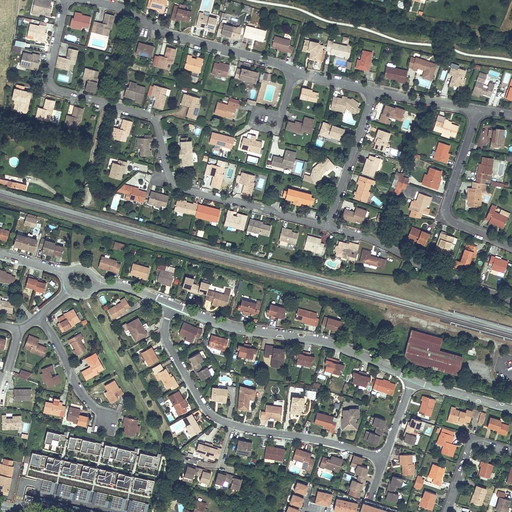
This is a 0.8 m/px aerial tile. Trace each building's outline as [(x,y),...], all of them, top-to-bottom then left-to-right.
[(38,13),(43,14),(44,11),(51,13),(52,6),(50,6),(52,1),(48,0),(34,0),(33,9),(37,10),(37,9),(39,10),(38,13)] [(159,12),(163,13),(166,0),(151,0),(151,2),(149,8),(160,10),(159,12)] [(184,10),(174,7),(171,19),(175,20),(175,18),(189,22),(192,12),(184,10)] [(72,18),(71,23),(77,25),(76,28),(82,29),(82,26),(84,26),(84,27),(88,28),(91,17),(82,15),(82,14),(75,12),(74,18),(72,18)] [(217,19),(203,15),(204,13),(199,12),(196,26),(200,27),(200,26),(206,28),(207,27),(210,28),(210,29),(209,31),(214,32),(217,19)] [(98,22),(95,32),(104,35),(106,28),(110,29),(111,29),(114,15),(106,13),(104,20),(105,20),(104,23),(98,22)] [(39,37),(45,38),(47,32),(45,32),(46,26),(39,24),(39,25),(30,23),(27,35),(32,36),(32,35),(34,36),(33,39),(38,40),(39,37)] [(220,23),(217,33),(230,36),(230,37),(235,39),(236,39),(237,35),(240,35),(241,29),(227,25),(220,23)] [(266,31),(246,26),(243,36),(263,41),(266,31)] [(291,40),(275,36),(272,47),(278,49),(283,50),(283,51),(287,53),(287,52),(289,46),(291,40)] [(319,43),(305,40),(302,50),(308,51),(309,50),(311,51),(311,52),(316,53),(315,60),(319,61),(323,46),(318,45),(319,43)] [(328,40),(326,51),(330,52),(330,53),(345,56),(345,58),(349,59),(352,46),(348,45),(347,46),(333,43),(333,42),(328,40)] [(136,53),(151,57),(154,46),(138,42),(136,53)] [(12,45),(12,52),(20,53),(22,47),(20,46),(14,45),(12,45)] [(176,49),(167,47),(166,54),(165,57),(159,55),(157,66),(166,69),(167,62),(171,63),(172,63),(176,49)] [(78,50),(69,48),(67,55),(68,56),(67,58),(58,56),(55,67),(68,70),(70,63),(74,64),(75,65),(78,50)] [(355,68),(368,71),(372,52),(363,51),(360,60),(357,60),(355,68)] [(32,66),(38,67),(40,61),(38,61),(40,55),(33,53),(32,55),(23,52),(21,63),(25,64),(27,64),(26,68),(31,69),(32,66)] [(188,55),(184,68),(200,72),(203,61),(197,59),(191,58),(192,56),(188,55)] [(416,71),(417,68),(423,70),(423,68),(425,69),(424,70),(422,77),(431,80),(436,65),(416,58),(415,59),(415,60),(410,59),(408,67),(412,68),(412,69),(416,71)] [(211,73),(226,77),(227,74),(235,76),(237,68),(238,67),(230,64),(230,65),(225,64),(225,65),(219,64),(214,62),(211,73)] [(397,81),(405,83),(407,71),(386,66),(384,77),(398,80),(397,81)] [(235,76),(235,78),(239,79),(239,78),(256,83),(258,73),(241,68),(241,69),(237,68),(235,76)] [(461,83),(463,84),(465,79),(463,78),(466,70),(458,68),(458,70),(451,68),(449,74),(454,76),(453,78),(452,78),(449,86),(452,87),(453,85),(453,83),(455,84),(455,86),(460,87),(461,83)] [(88,81),(97,83),(98,79),(97,79),(93,78),(95,71),(86,69),(83,80),(88,81)] [(482,87),(487,75),(479,73),(472,95),(479,97),(480,95),(482,95),(483,93),(490,96),(494,86),(489,84),(487,89),(482,87)] [(97,83),(88,81),(85,91),(95,93),(97,83)] [(136,99),(140,101),(139,103),(141,103),(146,88),(137,85),(137,84),(130,82),(128,88),(126,87),(125,93),(131,95),(130,98),(136,99)] [(154,85),(151,95),(157,97),(156,100),(154,107),(162,109),(166,95),(165,95),(161,94),(163,87),(154,85)] [(317,102),(319,93),(312,92),(309,91),(310,90),(302,88),(300,98),(317,102)] [(20,102),(29,104),(32,93),(24,91),(16,89),(14,89),(12,100),(14,101),(20,102)] [(197,97),(187,94),(187,97),(185,98),(183,97),(181,104),(190,107),(190,110),(189,110),(187,117),(196,119),(200,105),(199,105),(195,104),(197,97)] [(239,104),(238,104),(239,100),(230,98),(228,105),(218,102),(214,114),(224,116),(225,114),(233,116),(236,108),(238,108),(239,104)] [(333,98),(330,109),(335,110),(335,107),(345,109),(345,108),(346,108),(353,113),(353,112),(356,115),(360,110),(357,107),(359,104),(352,99),(351,99),(347,99),(344,98),(343,99),(342,99),(337,98),(337,99),(333,98)] [(55,101),(46,99),(44,106),(45,106),(44,109),(38,107),(36,118),(45,120),(46,114),(50,115),(51,115),(55,101)] [(29,104),(20,102),(19,105),(17,112),(27,114),(29,104)] [(393,114),(402,118),(405,110),(395,107),(395,108),(391,107),(385,105),(382,114),(379,121),(386,123),(388,119),(389,116),(392,117),(393,114)] [(80,123),(84,109),(75,106),(73,114),(74,114),(73,116),(67,115),(64,126),(73,128),(75,121),(79,122),(80,123)] [(304,117),(303,121),(304,122),(303,123),(302,123),(295,121),(294,123),(288,121),(285,129),(297,133),(298,129),(304,131),(312,133),(313,128),(312,127),(314,120),(304,117)] [(132,121),(123,119),(121,126),(122,126),(121,129),(115,128),(113,138),(122,141),(123,134),(127,135),(128,135),(132,121)] [(436,121),(433,129),(442,132),(450,135),(455,137),(459,127),(444,122),(443,124),(436,121)] [(344,126),(341,125),(340,128),(323,122),(319,134),(328,137),(330,132),(332,133),(331,135),(339,138),(341,134),(342,134),(344,129),(343,129),(344,126)] [(166,138),(174,135),(172,126),(164,129),(166,138)] [(376,141),(374,148),(384,152),(390,133),(378,129),(376,137),(378,138),(377,141),(376,141)] [(492,139),(490,148),(493,148),(494,146),(494,144),(496,144),(496,146),(501,147),(502,143),(504,144),(504,138),(503,138),(504,130),(496,129),(496,131),(489,130),(488,136),(492,136),(494,137),(493,139),(492,139)] [(210,143),(232,149),(234,138),(213,132),(210,143)] [(254,141),(256,136),(252,135),(251,140),(243,138),(240,149),(250,151),(250,150),(257,152),(258,149),(261,149),(262,142),(256,141),(256,142),(254,141)] [(192,152),(191,140),(188,140),(188,137),(181,138),(181,141),(180,141),(181,149),(178,149),(178,153),(192,152)] [(141,156),(151,156),(151,150),(149,150),(150,142),(151,142),(151,138),(138,138),(138,144),(141,144),(141,148),(141,156)] [(434,159),(446,163),(448,159),(446,158),(447,153),(450,146),(439,142),(434,159)] [(296,153),(286,150),(283,159),(280,158),(281,158),(273,156),(271,165),(285,169),(286,167),(286,163),(293,165),(296,153)] [(192,152),(178,153),(179,158),(181,157),(182,165),(183,165),(183,169),(190,168),(190,165),(193,164),(192,152)] [(380,159),(370,155),(369,159),(367,158),(362,173),(373,176),(375,170),(377,162),(379,163),(380,159)] [(331,170),(335,166),(327,157),(324,156),(321,159),(322,160),(313,169),(310,177),(304,175),(303,179),(321,186),(322,184),(320,181),(322,174),(321,173),(328,167),(329,168),(331,170)] [(491,174),(493,158),(483,157),(481,163),(480,172),(477,172),(476,177),(485,179),(486,173),(491,174)] [(127,162),(119,160),(118,164),(113,162),(109,176),(121,179),(122,173),(124,166),(126,166),(127,162)] [(211,186),(220,188),(224,174),(222,174),(219,173),(220,166),(211,164),(208,174),(214,176),(214,179),(213,179),(211,186)] [(424,185),(437,189),(439,185),(437,184),(439,178),(441,172),(430,168),(427,176),(424,185)] [(249,181),(251,174),(242,172),(241,176),(237,175),(235,182),(245,184),(244,187),(242,194),(251,197),(254,182),(253,182),(249,181)] [(356,194),(354,198),(364,202),(368,191),(371,183),(373,184),(374,181),(360,176),(359,179),(357,184),(359,184),(356,192),(358,193),(357,194),(356,194)] [(407,184),(409,179),(402,177),(400,176),(398,181),(406,184),(407,184)] [(17,183),(0,179),(0,184),(7,185),(16,188),(17,183)] [(468,201),(468,207),(480,207),(481,192),(485,192),(486,184),(473,182),(472,188),(468,188),(467,192),(469,192),(469,201),(468,201)] [(129,199),(144,202),(147,192),(138,190),(132,188),(133,187),(129,186),(124,185),(117,191),(126,193),(127,194),(130,195),(129,199)] [(300,191),(288,188),(287,191),(284,190),(282,197),(285,198),(285,199),(293,201),(292,203),(296,204),(300,191)] [(161,196),(162,194),(151,191),(148,203),(155,205),(158,204),(161,204),(161,205),(166,206),(169,196),(163,194),(163,196),(161,196)] [(312,194),(300,191),(296,204),(300,205),(301,203),(309,205),(309,204),(312,205),(314,198),(311,197),(312,194)] [(415,205),(414,210),(412,209),(412,210),(410,216),(420,218),(421,214),(420,214),(421,212),(424,214),(426,208),(427,204),(429,205),(430,201),(431,197),(419,193),(417,201),(414,200),(414,201),(413,203),(414,203),(414,205),(415,205)] [(186,202),(181,201),(181,200),(177,198),(174,210),(175,211),(183,213),(190,215),(191,213),(195,215),(198,204),(193,203),(193,204),(186,202)] [(212,210),(210,209),(210,207),(198,204),(195,215),(195,216),(212,221),(213,219),(218,220),(220,210),(212,208),(212,210)] [(507,218),(494,212),(496,207),(491,205),(486,219),(489,220),(489,221),(497,225),(498,224),(504,226),(508,218),(507,218)] [(352,212),(345,209),(342,218),(356,223),(356,221),(357,218),(364,220),(367,211),(356,207),(354,213),(351,212),(352,212)] [(494,212),(507,218),(509,213),(496,207),(494,212)] [(247,216),(238,213),(237,215),(236,218),(232,217),(233,214),(233,211),(228,210),(224,225),(228,226),(231,224),(237,226),(238,228),(243,230),(247,216)] [(36,220),(27,217),(25,223),(34,226),(36,220)] [(259,223),(260,222),(250,219),(247,230),(268,236),(271,226),(263,224),(259,223)] [(0,239),(7,241),(9,231),(0,228),(0,239)] [(287,242),(295,244),(298,233),(292,232),(286,230),(286,229),(282,228),(279,240),(280,240),(279,244),(286,246),(287,242)] [(429,234),(421,230),(421,231),(421,232),(411,228),(407,238),(424,245),(429,234)] [(446,233),(441,232),(435,249),(448,254),(450,249),(453,250),(455,244),(452,243),(450,242),(452,237),(446,235),(446,233)] [(23,236),(17,234),(14,245),(17,246),(17,245),(22,246),(21,248),(26,249),(27,247),(31,249),(31,250),(34,251),(37,240),(31,238),(31,241),(26,239),(22,238),(23,236)] [(304,249),(321,254),(324,244),(320,243),(321,239),(307,236),(304,249)] [(46,240),(41,239),(39,247),(43,249),(42,252),(52,255),(52,254),(55,244),(55,243),(45,240),(46,240)] [(359,245),(349,243),(349,244),(339,242),(338,246),(339,248),(338,250),(337,251),(336,256),(355,260),(359,245)] [(55,244),(52,254),(57,255),(57,257),(61,258),(64,247),(55,244)] [(470,245),(466,244),(460,262),(455,260),(453,267),(466,271),(467,271),(472,256),(474,250),(475,251),(477,247),(470,245)] [(386,260),(370,256),(371,252),(363,249),(360,262),(384,268),(386,260)] [(103,263),(101,268),(107,269),(107,267),(114,269),(113,271),(118,273),(121,264),(116,263),(117,261),(101,256),(100,262),(103,263)] [(491,256),(489,263),(493,264),(491,269),(504,273),(508,262),(501,259),(500,260),(495,258),(495,257),(491,256)] [(146,279),(149,268),(133,263),(130,274),(143,277),(142,278),(146,279)] [(4,271),(0,269),(0,281),(13,285),(16,277),(11,276),(12,275),(4,272),(4,271)] [(170,286),(174,273),(160,269),(157,281),(161,282),(167,284),(166,285),(170,286)] [(29,275),(26,286),(35,289),(34,290),(43,292),(46,283),(41,282),(42,280),(38,279),(37,280),(33,278),(33,276),(29,275)] [(190,290),(190,291),(198,293),(198,292),(202,293),(206,294),(208,290),(209,284),(201,281),(200,286),(192,284),(194,279),(185,277),(182,287),(187,289),(190,290)] [(206,294),(205,299),(212,301),(212,303),(219,305),(226,307),(229,296),(208,290),(206,294)] [(3,311),(12,313),(13,306),(10,305),(11,302),(0,300),(1,296),(0,296),(0,310),(0,311),(0,309),(3,309),(3,311)] [(121,302),(108,310),(113,319),(127,311),(125,309),(130,306),(125,298),(120,301),(121,302)] [(250,313),(255,314),(256,310),(255,310),(256,304),(242,300),(240,306),(238,305),(237,309),(243,311),(242,313),(249,315),(250,313)] [(271,318),(278,320),(279,317),(284,318),(285,314),(283,314),(285,308),(271,304),(269,310),(267,309),(266,313),(271,315),(271,318)] [(78,317),(73,309),(64,314),(64,315),(67,320),(64,321),(64,320),(60,323),(58,324),(62,332),(75,325),(74,324),(72,320),(78,317)] [(305,322),(310,323),(310,324),(314,326),(316,318),(317,314),(298,309),(295,319),(305,322)] [(339,331),(342,322),(324,317),(322,324),(326,325),(325,327),(339,331)] [(130,331),(135,341),(147,334),(138,318),(127,325),(126,323),(122,325),(127,333),(130,331)] [(192,326),(183,322),(179,333),(186,336),(185,340),(192,343),(193,339),(194,340),(195,336),(199,338),(203,330),(198,329),(198,330),(191,327),(192,326)] [(405,355),(413,363),(457,375),(462,357),(438,350),(442,338),(411,330),(405,355)] [(83,338),(80,333),(68,340),(70,343),(72,343),(75,349),(74,350),(77,355),(86,350),(80,340),(83,338)] [(39,339),(29,335),(26,344),(32,346),(30,350),(30,351),(44,356),(47,348),(40,345),(39,345),(37,345),(39,339)] [(225,351),(228,340),(222,338),(221,340),(215,338),(215,336),(211,335),(208,346),(225,351)] [(251,348),(252,345),(244,344),(244,346),(238,345),(237,349),(239,350),(238,356),(253,359),(254,353),(256,353),(256,349),(251,348)] [(274,348),(274,346),(266,345),(264,353),(269,354),(273,354),(272,358),(276,358),(274,367),(282,368),(284,359),(282,359),(283,355),(284,349),(274,348)] [(149,366),(159,360),(151,347),(141,353),(149,366)] [(309,356),(310,353),(303,351),(302,354),(297,353),(296,357),(297,357),(296,363),(311,366),(312,361),(314,361),(315,357),(309,356)] [(199,375),(202,380),(211,374),(207,367),(202,369),(199,362),(203,360),(198,352),(189,358),(192,362),(193,365),(192,366),(196,373),(197,372),(199,375)] [(81,372),(86,380),(99,373),(98,372),(96,368),(102,365),(98,357),(95,353),(85,358),(88,362),(91,367),(88,369),(88,368),(81,372)] [(338,364),(339,361),(332,359),(331,361),(326,360),(325,364),(326,364),(325,370),(339,374),(341,369),(342,369),(344,365),(338,364)] [(163,370),(160,364),(153,368),(156,374),(158,372),(162,379),(167,388),(170,387),(172,390),(179,386),(173,376),(172,376),(170,377),(169,374),(166,368),(163,370)] [(45,380),(48,388),(61,382),(58,375),(52,377),(50,370),(53,369),(52,365),(42,369),(44,373),(45,376),(44,376),(45,380)] [(19,374),(19,377),(27,380),(32,374),(21,370),(19,374)] [(366,376),(366,373),(359,371),(358,374),(353,372),(352,376),(354,377),(352,382),(366,387),(368,381),(370,382),(371,378),(366,376)] [(119,388),(114,380),(105,385),(107,389),(108,391),(105,392),(108,397),(110,396),(114,401),(119,398),(118,397),(123,394),(120,388),(119,388)] [(379,381),(375,380),(373,388),(376,390),(392,395),(396,385),(389,383),(383,381),(380,380),(379,381)] [(256,390),(240,386),(238,409),(247,410),(248,398),(249,399),(254,400),(256,390)] [(217,399),(226,400),(228,389),(212,388),(211,399),(217,400),(217,399)] [(31,400),(31,389),(25,389),(25,391),(18,391),(18,389),(14,389),(14,400),(31,400)] [(183,400),(178,391),(168,396),(176,411),(179,409),(182,414),(187,411),(185,408),(188,406),(185,401),(183,402),(181,401),(183,400)] [(430,417),(435,399),(423,396),(421,400),(423,401),(422,405),(423,405),(421,414),(430,417)] [(292,397),(290,413),(299,414),(300,404),(304,405),(304,398),(292,397)] [(43,412),(63,416),(66,406),(62,406),(63,403),(59,402),(59,399),(54,398),(53,403),(46,402),(43,412)] [(273,406),(266,405),(264,419),(268,419),(268,417),(274,418),(281,419),(283,402),(274,401),(273,406)] [(463,420),(469,422),(472,411),(466,409),(465,412),(455,409),(456,408),(451,406),(447,421),(453,422),(454,419),(463,422),(463,420)] [(73,423),(87,426),(89,417),(82,415),(82,416),(79,415),(80,409),(70,407),(67,416),(74,417),(73,422),(73,423)] [(349,410),(343,410),(343,419),(343,421),(344,421),(344,423),(342,422),(342,426),(347,431),(353,430),(353,426),(355,423),(355,419),(357,419),(357,416),(359,416),(359,410),(359,408),(352,408),(349,410)] [(337,418),(317,412),(314,422),(326,426),(325,428),(330,429),(329,431),(333,432),(337,418)] [(486,413),(481,412),(478,424),(482,425),(486,413)] [(196,422),(191,413),(183,418),(188,426),(186,427),(191,436),(200,432),(195,423),(196,422)] [(6,429),(22,429),(21,416),(13,416),(13,418),(6,419),(6,415),(2,415),(2,425),(6,424),(6,429)] [(138,419),(125,417),(124,420),(126,421),(125,426),(124,434),(134,436),(138,419)] [(384,425),(385,420),(375,417),(373,425),(377,426),(374,434),(370,432),(367,440),(377,444),(379,439),(380,436),(381,436),(384,429),(383,428),(384,425)] [(509,426),(500,423),(501,420),(490,417),(487,427),(498,430),(499,431),(498,433),(506,435),(509,426)] [(409,426),(408,425),(405,433),(406,433),(405,437),(403,441),(413,445),(416,436),(412,435),(414,428),(419,429),(422,421),(412,418),(410,422),(409,426)] [(67,436),(47,431),(44,443),(64,447),(67,436)] [(441,453),(452,457),(455,447),(450,445),(451,443),(453,436),(452,435),(441,432),(440,435),(437,443),(444,446),(441,453)] [(98,455),(101,443),(70,436),(67,448),(98,455)] [(250,453),(252,443),(238,440),(236,451),(250,453)] [(215,458),(217,449),(212,447),(212,446),(213,445),(205,442),(204,443),(204,445),(199,443),(198,443),(196,452),(201,453),(200,456),(208,459),(209,456),(215,458)] [(134,463),(137,452),(106,445),(104,456),(134,463)] [(264,458),(283,461),(284,449),(275,448),(275,451),(273,450),(273,449),(266,448),(264,458)] [(308,458),(310,453),(296,449),(293,459),(303,462),(301,468),(310,471),(314,459),(310,458),(308,458)] [(61,458),(32,452),(29,464),(58,471),(61,458)] [(160,458),(140,454),(138,465),(157,470),(160,458)] [(412,454),(400,455),(400,464),(401,464),(405,464),(406,466),(404,466),(404,475),(414,474),(414,464),(412,464),(412,454)] [(361,492),(359,492),(361,487),(362,484),(364,484),(366,476),(365,476),(366,472),(368,468),(361,466),(363,458),(354,455),(350,465),(357,467),(355,473),(359,474),(357,481),(352,480),(349,488),(351,489),(349,494),(359,498),(361,492)] [(324,467),(338,472),(343,459),(334,456),(333,460),(330,459),(323,457),(321,463),(325,465),(324,467)] [(0,492),(7,494),(13,467),(12,466),(10,466),(11,460),(4,459),(3,464),(1,464),(0,466),(0,492)] [(96,467),(64,460),(61,472),(94,480),(96,467)] [(489,478),(493,464),(481,461),(479,466),(481,466),(479,475),(489,478)] [(433,483),(440,485),(441,481),(439,480),(442,473),(443,473),(445,468),(433,464),(428,477),(434,479),(433,483)] [(208,483),(211,473),(207,472),(203,471),(204,469),(196,467),(195,468),(192,467),(187,466),(184,476),(192,478),(194,474),(201,476),(200,481),(208,483)] [(132,475),(100,468),(97,480),(129,487),(132,475)] [(239,490),(242,480),(238,478),(234,477),(234,476),(226,473),(226,475),(222,474),(218,472),(215,483),(223,485),(225,481),(232,483),(230,487),(239,490)] [(154,481),(135,476),(132,489),(151,493),(154,481)] [(387,495),(386,500),(396,502),(398,494),(394,493),(396,486),(400,487),(403,479),(393,476),(391,480),(390,484),(389,483),(387,491),(388,492),(387,495)] [(42,480),(40,492),(53,495),(55,482),(42,480)] [(308,486),(297,483),(294,492),(304,496),(308,486)] [(481,505),(486,489),(476,485),(473,494),(476,495),(475,498),(474,498),(472,502),(481,505)] [(434,501),(436,494),(425,490),(423,498),(422,497),(419,506),(432,510),(433,506),(433,505),(431,504),(432,501),(434,501)] [(498,491),(497,496),(500,497),(496,510),(502,511),(505,511),(507,507),(509,500),(504,498),(505,493),(498,491)] [(333,496),(318,492),(314,505),(330,509),(333,496)] [(146,511),(148,503),(113,496),(112,501),(104,500),(105,495),(100,494),(98,501),(92,500),(92,505),(128,511),(146,511)] [(303,498),(292,495),(289,504),(300,508),(303,498)] [(356,511),(358,505),(336,500),(333,511),(356,511)]
